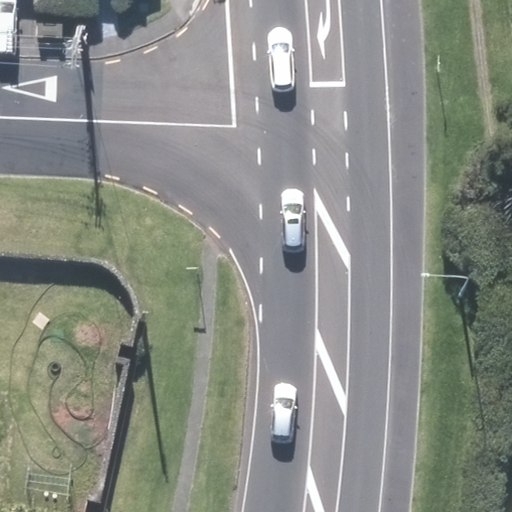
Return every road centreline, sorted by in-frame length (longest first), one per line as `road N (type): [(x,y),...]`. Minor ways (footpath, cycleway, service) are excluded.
road 1 (primary): [(322,511),(335,231),(330,118)]
road 2 (residential): [(0,116),(330,118)]
